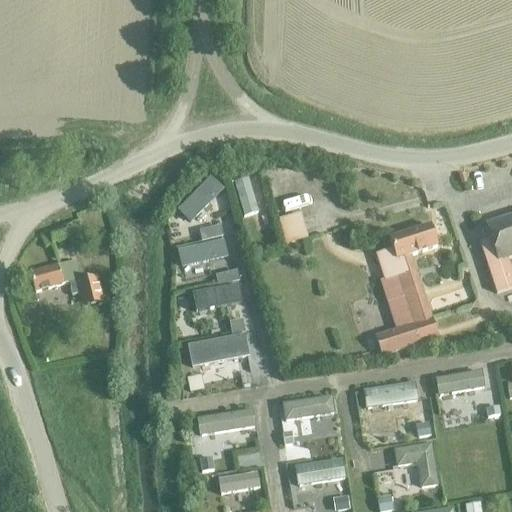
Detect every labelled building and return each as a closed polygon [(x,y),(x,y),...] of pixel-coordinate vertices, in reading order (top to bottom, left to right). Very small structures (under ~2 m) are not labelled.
[(511,217),(482,227),(486,240),(477,244),(494,295),(511,289),(511,284),(504,260),(511,257),(511,217)] [(41,248),(78,235),(74,224),(37,237),(41,248)] [(411,327),(372,339),(378,358),(435,340),(429,321),(428,321),(422,301),(421,302),(407,258),(433,249),(426,227),(386,241),(389,251),(374,256),(383,283),(396,279),(405,307),(404,307),(411,327)] [(71,298),(76,297),(73,283),(80,282),(75,263),(27,276),(32,294),(68,284),(71,298)] [(80,282),(73,283),(76,297),(80,311),(100,307),(94,279),(80,282)] [(497,410),(485,413),(487,422),(499,419),(497,410)] [(290,436),(281,437),(283,450),(292,448),(290,436)] [(430,447),(393,453),(396,470),(416,467),(420,491),(437,488),(430,447)] [(391,511),(389,499),(375,501),(377,511),(391,511)]
